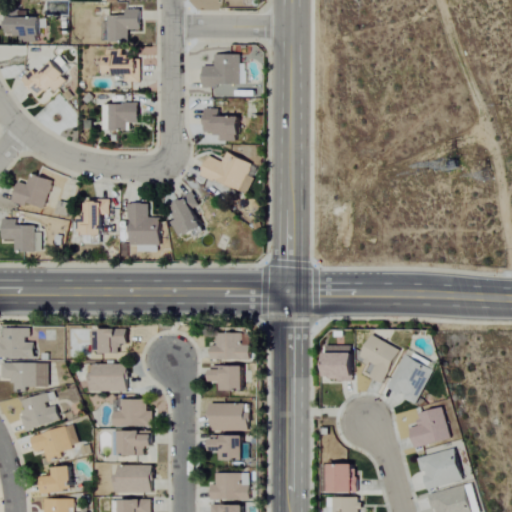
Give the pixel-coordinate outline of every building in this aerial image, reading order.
[(110,17),(110,42),(130,43),(130,31),(143,31),(143,11),(128,10),(128,17),(110,17)] [(29,18),(29,13),(7,12),(6,35),(23,36),(23,43),(42,44),(43,19),(29,18)] [(142,59),(126,59),(126,51),(106,51),(107,76),(127,76),(127,82),(142,82),(142,59)] [(243,56),(217,55),(217,67),(206,67),(205,86),(243,87),(243,56)] [(35,71),(23,80),(43,105),(72,81),(57,62),(40,76),(35,71)] [(213,98),(234,97),(234,87),(212,88),(213,98)] [(104,132),(131,132),(131,124),(141,124),(140,105),(103,105),(104,132)] [(222,118),(222,110),(207,110),(207,135),(224,136),(224,140),(243,140),(244,118),(222,118)] [(204,175),(242,192),(254,165),(229,154),(224,164),(212,158),(204,175)] [(15,200),(46,210),(55,182),(32,174),(29,185),(21,182),(15,200)] [(201,206),(195,194),(174,204),(181,219),(174,222),(182,239),(205,228),(196,208),(201,206)] [(79,216),(79,234),(106,235),(107,217),(112,217),(113,200),(88,199),(88,217),(79,216)] [(150,218),(151,204),(132,204),(131,246),(162,246),(163,218),(150,218)] [(17,252),(37,253),(38,226),(20,225),(20,220),(6,219),(5,240),(17,241),(17,252)] [(37,358),(37,343),(33,343),(34,329),(8,328),(7,340),(1,340),(0,358),(37,358)] [(130,329),(99,330),(99,353),(122,353),(121,345),(130,345),(130,329)] [(245,333),(219,334),(220,345),(215,345),(215,361),(253,360),(253,346),(246,346),(245,333)] [(405,349),(376,335),(364,360),(379,367),(374,378),(388,385),(405,349)] [(356,346),(329,347),(330,381),(357,380),(356,346)] [(421,405),(438,368),(408,355),(393,388),(410,396),(408,399),(421,405)] [(5,379),(16,379),(16,389),(51,388),(51,364),(5,364),(5,379)] [(91,364),(90,392),(131,392),(131,365),(91,364)] [(215,382),(222,382),(222,391),(248,391),(248,366),(215,367),(215,382)] [(26,401),(28,411),(23,412),(28,431),(63,422),(59,406),(53,408),(50,394),(26,401)] [(149,400),(123,400),(124,412),(116,412),(116,427),(155,426),(155,412),(149,412),(149,400)] [(213,432),(250,432),(250,404),(214,404),(213,432)] [(454,440),(447,408),(420,414),(423,426),(414,428),(418,448),(454,440)] [(49,458),(83,450),(77,427),(34,436),(38,453),(47,451),(49,458)] [(146,456),(147,447),(156,447),(157,432),(123,432),(122,456),(146,456)] [(214,436),(215,452),(221,452),(221,461),(248,460),(247,436),(214,436)] [(421,459),(424,472),(426,471),(431,490),(468,481),(460,449),(421,459)] [(333,493),(360,493),(360,465),(334,464),(333,493)] [(79,490),(75,466),(58,469),(59,476),(42,478),(45,495),(79,490)] [(116,493),(156,493),(156,467),(121,466),(121,475),(116,475),(116,493)] [(252,501),(253,486),(244,486),(244,474),(219,474),(218,485),(214,485),(214,500),(252,501)] [(433,495),(437,511),(476,511),(469,485),(433,495)] [(336,511),(364,511),(365,498),(336,498),(336,511)] [(46,511),(76,511),(77,499),(47,500),(46,511)] [(154,511),(154,501),(123,500),(122,511),(154,511)]
